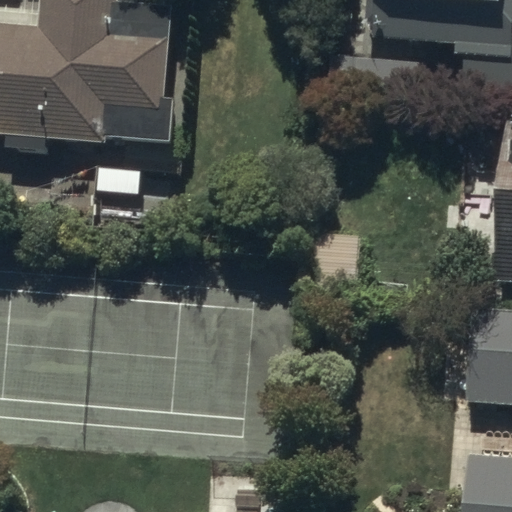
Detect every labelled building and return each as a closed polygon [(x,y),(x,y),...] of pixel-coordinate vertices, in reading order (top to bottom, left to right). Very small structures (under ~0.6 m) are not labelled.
[(120,0),(45,0),(44,35),(0,33),(0,146),(9,147),(9,159),(48,160),(48,154),(109,156),(110,149),(172,152),(177,17),(120,14),(120,0)] [(511,0),(381,0),(381,1),(371,1),(370,36),(376,36),(376,56),(460,59),(459,69),(465,69),(464,104),(511,105),(511,0)] [(437,70),(336,67),(335,103),(420,105),(420,82),(437,83),(437,70)] [(511,131),(507,132),(499,297),(511,297),(511,131)] [(511,319),(471,318),(468,416),(511,417),(511,319)] [(511,511),(511,469),(468,467),(465,511),(511,511)]
